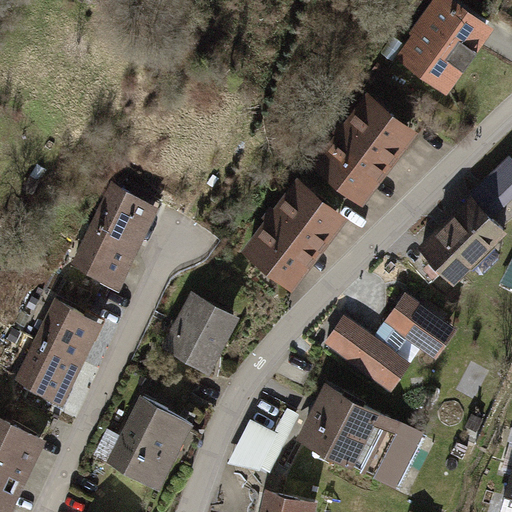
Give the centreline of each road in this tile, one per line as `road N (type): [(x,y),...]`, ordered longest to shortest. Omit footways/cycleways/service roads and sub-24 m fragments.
road 1 (residential): [(511,114),(260,357),(224,426),(196,511)]
road 2 (residential): [(40,511),(128,310),(182,229)]
